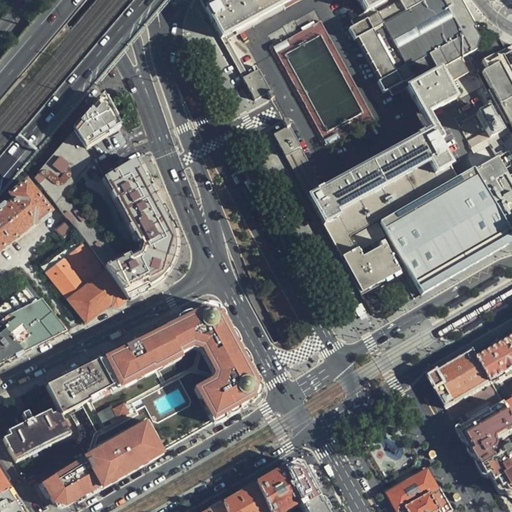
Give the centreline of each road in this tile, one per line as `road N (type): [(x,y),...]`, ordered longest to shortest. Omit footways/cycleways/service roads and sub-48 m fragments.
road 1 (secondary): [(374,511),(252,297),(214,209)]
road 2 (secondary): [(312,319),(236,183),(173,43)]
road 3 (secondary): [(95,0),(130,58),(217,271)]
road 4 (secondary): [(0,382),(217,271)]
road 5 (secondary): [(287,397),(89,511)]
road 6 (trunk): [(0,169),(145,0)]
road 7 (secondary): [(511,262),(339,362)]
road 8 (secondary): [(214,209),(174,97),(173,43)]
road 9 (secondary): [(174,509),(312,433)]
road 10 (residential): [(481,511),(402,377)]
road 11 (secondary): [(402,377),(511,311)]
